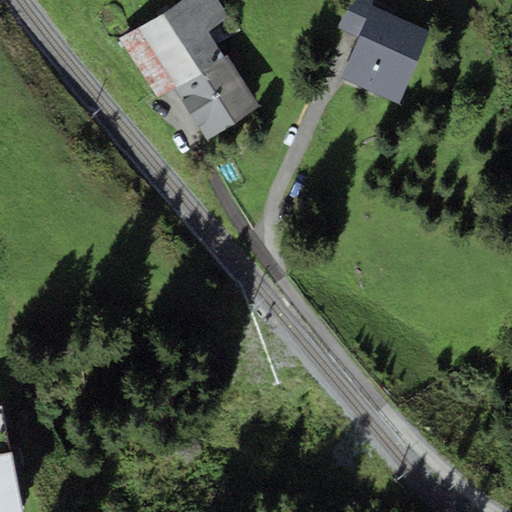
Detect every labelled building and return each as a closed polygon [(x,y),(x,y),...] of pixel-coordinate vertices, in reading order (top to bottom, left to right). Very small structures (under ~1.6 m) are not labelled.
[(217,0),(179,0),(118,37),(157,100),(175,88),(226,57),(209,30),(229,18),(217,0)] [(371,7),(392,16),(395,8),(374,0),(351,0),(338,33),(357,41),(371,7)] [(399,104),(429,32),(392,16),(371,7),(357,41),(340,79),(399,104)] [(258,108),(226,57),(175,88),(207,139),(258,108)] [(0,511),(22,511),(11,451),(8,451),(0,408),(0,511)]
